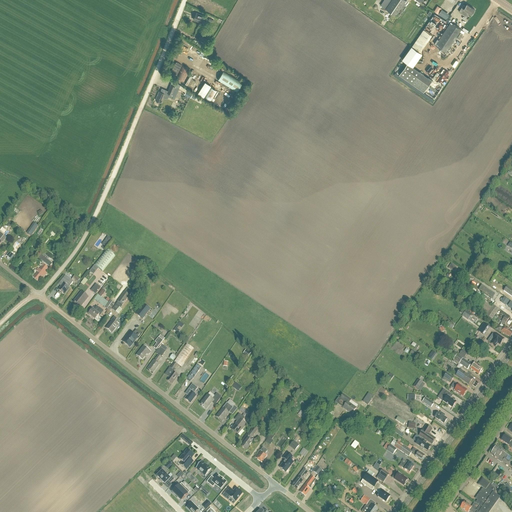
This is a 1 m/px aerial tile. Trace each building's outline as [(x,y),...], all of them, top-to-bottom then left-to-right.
[(383,0),(380,5),(396,15),(405,0),(383,0)] [(464,14),(466,16),(468,12),(471,14),(475,9),(467,4),(465,6),(464,5),(459,11),(464,14)] [(202,22),(205,16),(196,13),(194,19),(202,22)] [(446,52),(462,29),(451,21),(435,44),(446,52)] [(422,29),(411,46),(419,51),(431,35),(422,29)] [(177,76),(183,65),(176,62),(170,73),(177,76)] [(185,81),(190,68),(183,65),(177,77),(185,81)] [(237,91),(242,82),(223,70),(217,80),(237,91)] [(424,92),(432,80),(420,71),(411,83),(424,92)] [(189,74),(184,83),(188,85),(193,76),(189,74)] [(203,97),(211,85),(205,82),(198,93),(203,97)] [(176,96),(179,88),(171,84),(168,91),(162,88),(161,91),(159,91),(155,100),(157,100),(156,100),(162,103),(164,98),(167,99),(170,94),(176,96)] [(210,101),(217,91),(210,87),(204,97),(210,101)] [(195,99),(197,96),(192,93),(186,90),(184,95),(190,97),(195,99)] [(102,273),(115,257),(106,249),(93,265),(94,266),(89,272),(94,276),(99,269),(102,273)] [(48,258),(42,253),(38,259),(50,267),(52,264),(47,260),(48,258)] [(43,275),(48,268),(44,265),(40,270),(38,269),(36,271),(38,273),(34,278),(38,281),(41,278),(42,279),(45,276),(43,275)] [(76,285),(80,280),(74,276),(71,281),(69,279),(66,283),(64,285),(63,285),(59,292),(65,296),(69,289),(70,286),(73,282),(76,285)] [(95,295),(101,289),(96,285),(91,291),(95,295)] [(485,288),(482,293),(492,299),(495,295),(485,288)] [(80,308),(88,298),(82,293),(74,303),(80,308)] [(122,306),(130,296),(124,293),(117,303),(118,303),(112,310),(115,313),(119,308),(120,309),(122,306)] [(109,303),(98,296),(95,301),(110,312),(115,305),(110,301),(109,303)] [(503,297),(500,302),(505,306),(508,301),(503,297)] [(491,308),(481,301),(476,307),(483,311),(487,314),(486,316),(492,320),(493,319),(499,323),(500,323),(500,324),(502,325),(502,324),(505,326),(510,318),(499,310),(493,306),(491,308)] [(150,311),(144,306),(136,315),(142,320),(150,311)] [(102,312),(100,310),(100,309),(97,307),(94,311),(93,310),(89,315),(95,321),(96,320),(99,323),(101,320),(98,317),(100,316),(100,315),(102,312)] [(472,315),(466,311),(462,317),(468,321),(472,315)] [(112,334),(118,326),(114,322),(117,319),(114,317),(111,321),(112,322),(106,329),(112,334)] [(180,323),(174,331),(178,334),(183,327),(182,327),(183,325),(180,323)] [(503,329),(499,326),(496,330),(506,337),(507,336),(510,338),(511,334),(511,332),(509,330),(505,327),(503,329)] [(126,337),(127,337),(123,343),(129,348),(137,338),(130,332),(126,337)] [(493,334),(490,339),(493,341),(491,344),(491,345),(495,348),(497,344),(500,346),(504,340),(497,336),(496,337),(493,334)] [(156,350),(163,342),(165,339),(160,336),(159,338),(155,343),(157,344),(154,348),(156,350)] [(174,363),(177,366),(181,368),(193,350),(186,345),(174,363)] [(157,363),(167,349),(162,346),(156,354),(158,356),(154,361),(147,369),(152,373),(155,368),(156,369),(160,365),(157,363)] [(148,356),(151,352),(144,347),(136,356),(142,361),(147,355),(148,356)] [(462,350),(458,355),(463,358),(466,354),(462,350)] [(469,363),(457,355),(453,360),(468,370),(469,368),(471,369),(470,370),(479,375),(482,370),(479,368),(480,367),(475,364),(474,365),(470,362),(469,363)] [(174,370),(177,366),(174,363),(170,369),(170,368),(165,375),(169,379),(167,382),(171,384),(173,381),(174,382),(178,376),(173,373),(175,370),(174,370)] [(201,368),(197,365),(192,373),(191,373),(189,377),(193,379),(201,368)] [(469,385),(473,379),(466,375),(468,372),(462,368),(456,376),(469,385)] [(449,384),(453,378),(446,373),(443,379),(449,384)] [(420,392),(424,385),(418,380),(413,387),(420,392)] [(458,386),(454,383),(451,388),(455,391),(454,392),(457,394),(458,394),(463,397),(467,391),(459,385),(458,386)] [(185,400),(190,404),(196,396),(193,395),(198,389),(192,385),(185,395),(187,396),(185,400)] [(452,409),(456,403),(451,399),(453,396),(443,390),(440,395),(445,399),(443,403),(452,409)] [(216,405),(220,400),(221,398),(217,394),(212,400),(207,396),(200,405),(206,410),(212,402),(216,405)] [(358,407),(351,401),(343,395),(340,400),(346,404),(343,409),(352,415),(356,409),(358,407)] [(430,408),(433,404),(425,398),(422,403),(430,408)] [(233,408),(227,404),(223,409),(216,418),(222,422),(229,413),(232,415),(237,409),(234,407),(233,408)] [(239,415),(235,420),(238,423),(232,430),(238,435),(246,425),(242,422),(244,419),(248,413),(246,411),(242,417),(239,415)] [(441,413),(440,415),(438,414),(434,419),(444,425),(447,420),(444,418),(445,416),(441,413)] [(261,425),(265,420),(259,416),(256,422),(261,425)] [(246,451),(254,441),(251,439),(255,434),(258,429),(254,426),(253,429),(251,431),(251,432),(248,437),(243,444),(244,444),(241,447),(246,451)] [(429,435),(432,430),(426,427),(423,431),(419,436),(425,440),(432,445),(435,440),(432,438),(432,437),(429,435)] [(511,441),(511,440),(511,439),(505,435),(505,436),(504,436),(503,437),(503,438),(501,441),(508,446),(509,445),(511,446),(511,448),(511,441)] [(424,443),(419,439),(416,443),(421,446),(420,448),(424,450),(427,452),(431,447),(427,445),(427,444),(424,442),(424,443)] [(294,451),(299,446),(293,442),(289,447),(294,451)] [(412,452),(398,442),(394,447),(409,457),(411,454),(412,452)] [(393,455),(397,450),(390,446),(387,451),(393,455)] [(511,459),(511,458),(508,456),(505,454),(505,453),(496,447),(491,454),(495,457),(494,457),(502,463),(507,466),(511,468),(511,461),(511,459)] [(262,463),(267,456),(265,455),(267,452),(263,449),(261,452),(256,459),(262,463)] [(302,449),(299,454),(304,458),(308,452),(302,449)] [(414,449),(412,452),(411,454),(415,457),(418,459),(422,461),(424,457),(414,449)] [(193,462),(190,460),(194,456),(187,451),(179,460),(183,463),(180,466),(186,471),(193,462)] [(286,473),(293,463),(289,460),(292,457),(287,453),(284,458),(286,460),(279,468),(286,473)] [(167,461),(162,466),(166,470),(171,465),(167,461)] [(202,462),(196,469),(205,477),(211,470),(208,467),(205,465),(202,462)] [(408,464),(406,462),(404,465),(401,464),(399,467),(404,470),(404,471),(409,474),(414,467),(409,463),(408,464)] [(318,476),(322,471),(317,467),(313,473),(318,476)] [(297,491),(304,481),(303,481),(304,480),(304,479),(308,473),(304,469),(298,477),(298,478),(292,487),(297,491)] [(383,483),(389,475),(382,470),(376,479),(383,483)] [(168,482),(170,484),(176,479),(173,476),(170,479),(162,472),(157,477),(165,485),(168,482)] [(188,472),(184,476),(193,484),(196,481),(188,472)] [(488,478),(494,482),(498,476),(492,472),(488,478)] [(407,481),(399,475),(397,474),(396,476),(395,475),(392,479),(404,486),(407,481)] [(378,482),(371,477),(367,475),(362,481),(366,484),(374,489),(378,482)] [(211,477),(207,483),(213,488),(215,485),(220,490),(221,490),(226,483),(226,482),(226,483),(218,476),(217,476),(214,480),(211,477)] [(305,497),(310,490),(312,485),(316,480),(311,477),(299,492),(300,493),(305,497)] [(489,511),(498,497),(497,496),(494,492),(493,492),(491,488),(489,487),(490,485),(488,483),(481,479),(477,486),(480,487),(481,488),(474,499),(476,501),(473,504),(471,507),(465,504),(463,505),(462,503),(461,504),(458,509),(463,511),(468,511),(469,511),(489,511)] [(172,493),(177,498),(186,488),(182,484),(172,493)] [(508,484),(503,486),(506,494),(511,492),(508,484)] [(386,504),(390,497),(386,494),(388,491),(380,486),(376,492),(380,495),(378,498),(386,504)] [(186,488),(177,498),(181,502),(190,493),(186,488)] [(328,488),(326,492),(336,498),(339,495),(328,488)] [(235,503),(242,494),(236,489),(234,493),(232,492),(233,491),(229,489),(223,497),(226,499),(228,496),(230,497),(229,498),(235,503)] [(365,497),(361,502),(366,507),(370,501),(365,497)] [(376,511),(378,510),(374,507),(376,504),(370,501),(366,507),(369,509),(367,511),(376,511)] [(208,502),(203,507),(206,510),(211,505),(208,502)] [(186,508),(189,511),(197,511),(199,511),(192,503),(186,508)]
